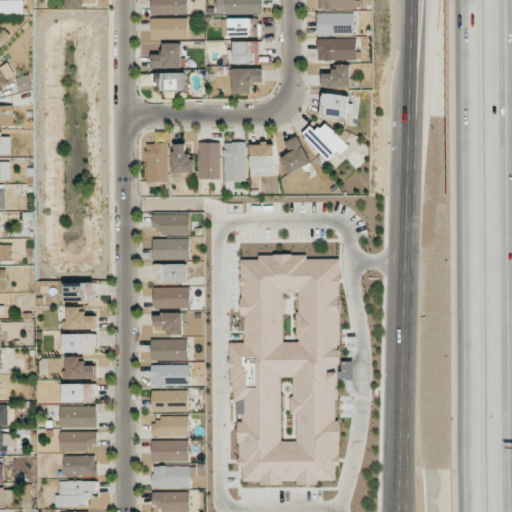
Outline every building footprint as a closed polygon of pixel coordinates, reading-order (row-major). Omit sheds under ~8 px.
[(23,0),(0,0),(0,13),(23,14),(23,0)] [(66,0),(67,8),(84,8),(84,4),(96,3),(96,0),(66,0)] [(151,0),(152,15),(188,14),(187,0),(151,0)] [(217,0),(218,12),(263,12),(262,0),(217,0)] [(355,0),(317,0),(318,9),(356,8),(355,0)] [(354,13),(317,13),(317,34),(354,34),(354,13)] [(188,18),(152,18),(152,38),(188,38),(188,18)] [(259,18),(229,18),(229,36),(258,36),(259,18)] [(317,39),(318,59),(357,58),(356,38),(317,39)] [(259,41),(233,42),(234,64),(260,63),(259,41)] [(181,43),(162,43),(163,54),(151,55),(151,68),(182,67),(181,43)] [(351,65),(337,64),(337,71),(322,71),(321,86),(350,86),(351,65)] [(0,89),(9,84),(0,66),(0,89)] [(263,68),(233,69),(233,93),(252,93),(252,82),(263,82),(263,68)] [(186,73),(141,73),(141,85),(154,85),(154,91),(186,90),(186,73)] [(347,118),(349,95),(324,93),(322,116),(347,118)] [(13,105),(0,105),(0,125),(14,125),(13,105)] [(347,144),(326,122),(316,131),(310,125),(302,133),(329,162),(347,144)] [(0,132),(0,131),(0,154),(11,154),(11,136),(0,137),(0,132)] [(290,153),(282,157),(288,173),(311,165),(300,136),(286,141),(290,153)] [(169,181),(168,142),(146,143),(147,182),(169,181)] [(221,179),(220,142),(199,142),(200,179),(221,179)] [(245,142),(224,142),(225,181),(246,181),(245,142)] [(194,173),(194,153),(187,153),(186,144),(173,144),(174,173),(194,173)] [(252,176),(274,176),(274,144),(251,144),(252,176)] [(10,161),(0,161),(0,180),(11,180),(10,161)] [(191,234),(191,214),(152,214),(153,228),(162,228),(162,235),(191,234)] [(154,257),(190,257),(190,238),(153,239),(154,257)] [(0,243),(0,261),(12,261),(12,244),(0,243)] [(340,256),(258,257),(258,260),(242,260),(243,343),(232,343),(232,418),(238,418),(239,467),(243,467),(243,483),(282,483),(282,481),(295,481),(295,485),(319,485),(319,480),(336,480),(336,466),(340,466),(340,420),(338,420),(338,347),(340,347),(339,283),(340,283),(340,256)] [(155,282),(188,282),(188,263),(155,264),(155,282)] [(64,283),(65,302),(97,301),(97,282),(64,283)] [(191,287),(154,287),(154,308),(191,307),(191,287)] [(97,329),(97,316),(84,316),(84,307),(67,307),(68,329),(97,329)] [(184,334),(184,313),(154,313),(154,333),(184,334)] [(96,333),(63,334),(64,352),(96,352),(96,333)] [(188,339),(152,339),(152,361),(188,360),(188,339)] [(96,379),(96,365),(86,365),(86,358),(67,358),(67,378),(96,379)] [(189,385),(189,364),(152,365),(152,386),(189,385)] [(64,402),(96,402),(95,383),(63,384),(64,402)] [(188,390),(152,391),(152,412),(189,411),(188,390)] [(8,404),(0,404),(0,425),(8,425),(8,404)] [(60,406),(61,428),(97,427),(97,405),(60,406)] [(152,436),(189,436),(189,416),(161,416),(161,422),(152,422),(152,436)] [(96,431),(60,432),(60,451),(96,451),(96,431)] [(0,451),(4,452),(4,446),(13,446),(13,433),(0,432),(0,451)] [(188,440),(152,441),(153,462),(189,461),(188,440)] [(64,476),(97,475),(97,455),(64,456),(64,476)] [(190,487),(190,477),(196,477),(195,466),(153,466),(153,487),(190,487)] [(56,506),(87,507),(88,494),(97,494),(97,481),(61,480),(60,494),(56,494),(56,506)] [(32,484),(22,484),(22,503),(33,502),(32,484)] [(0,487),(0,503),(13,504),(13,488),(0,487)] [(190,492),(154,491),(154,511),(189,511),(190,492)]
